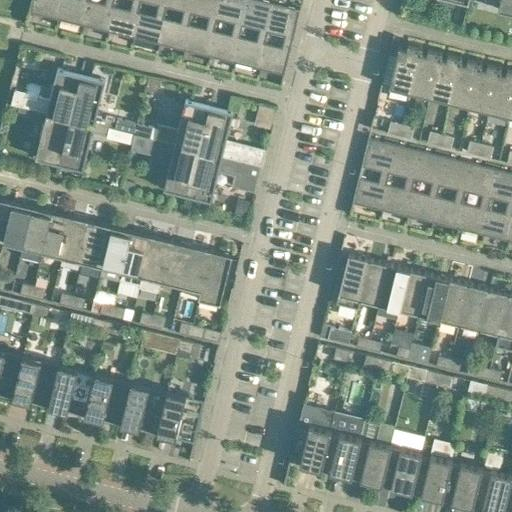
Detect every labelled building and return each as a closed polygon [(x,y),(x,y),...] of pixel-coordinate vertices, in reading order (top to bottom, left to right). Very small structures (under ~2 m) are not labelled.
[(56,25),(57,25),(62,0),(32,0),(30,11),(31,11),(58,18),(56,25)] [(62,0),(57,25),(58,25),(60,18),(83,24),(82,31),(90,0),(62,0)] [(92,0),(90,0),(82,31),(83,31),(85,24),(109,30),(107,37),(108,37),(115,5),(115,0),(108,0),(108,4),(92,0)] [(115,5),(108,37),(108,38),(110,31),(134,37),(132,44),(133,44),(141,12),(143,0),(134,0),(132,10),(115,5)] [(141,12),(133,44),(135,37),(159,43),(158,50),(166,18),(170,0),(143,0),(161,5),(158,16),(141,12)] [(166,18),(158,50),(159,50),(161,43),(184,49),(183,56),(191,24),(190,24),(193,12),(196,0),(170,0),(169,7),(186,11),(183,22),(166,18)] [(191,24),(183,56),(184,56),(186,49),(210,55),(208,62),(209,62),(216,30),(219,19),(223,0),(196,0),(193,12),(210,17),(208,28),(191,24)] [(216,30),(209,62),(211,55),(235,61),(233,68),(234,68),(241,36),(244,25),(249,0),(223,0),(219,19),(237,23),(234,35),(216,30)] [(241,36),(234,68),(235,69),(236,62),(260,67),(259,74),(259,75),(266,43),(269,31),(276,2),(267,0),(249,0),(244,25),(261,29),(258,41),(241,36)] [(511,0),(500,0),(498,9),(511,12),(511,0)] [(266,43),(259,75),(260,75),(262,68),(284,73),(300,8),(276,2),(269,31),(287,35),(284,47),(266,43)] [(389,86),(409,91),(420,46),(408,43),(407,49),(401,47),(402,47),(399,46),(389,86)] [(423,47),(420,46),(409,91),(408,96),(410,96),(411,92),(429,96),(440,51),(428,48),(427,52),(422,50),(423,47)] [(442,51),(440,51),(429,96),(428,101),(430,101),(431,96),(449,101),(460,56),(448,53),(447,57),(441,55),(442,51)] [(462,56),(460,56),(449,101),(448,105),(449,106),(451,101),(469,106),(468,110),(480,61),(468,58),(467,61),(461,60),(462,56)] [(482,61),(480,61),(468,110),(469,111),(470,106),(488,110),(487,115),(488,115),(500,65),(487,62),(486,66),(481,65),(482,61)] [(502,66),(500,65),(488,115),(489,116),(490,111),(508,115),(507,120),(508,120),(511,102),(511,68),(507,67),(506,71),(501,70),(502,66)] [(80,77),(82,72),(71,70),(58,67),(50,98),(39,95),(38,99),(26,96),(27,92),(15,89),(11,103),(32,108),(71,117),(80,77)] [(105,78),(92,75),(82,72),(80,77),(71,117),(110,127),(111,119),(96,115),(105,78)] [(209,109),(210,104),(186,98),(179,128),(160,123),(156,137),(156,138),(160,139),(199,148),(209,109)] [(209,109),(199,148),(241,158),(262,163),(266,149),(226,139),(234,110),(229,109),(220,106),(210,104),(209,109)] [(266,104),(262,120),(274,123),(278,107),(266,104)] [(36,156),(50,159),(60,162),(71,117),(32,108),(30,116),(45,120),(36,156)] [(71,117),(60,162),(70,164),(84,168),(93,131),(108,135),(110,127),(71,117)] [(135,132),(137,122),(118,117),(115,127),(135,132)] [(402,123),(391,120),(388,132),(400,135),(402,123)] [(137,122),(135,132),(151,136),(153,126),(137,122)] [(400,135),(411,138),(414,126),(402,123),(400,135)] [(427,141),(439,144),(442,133),(430,130),(427,141)] [(188,193),(189,188),(199,148),(160,139),(156,138),(156,137),(151,136),(135,132),(131,148),(162,156),(164,148),(173,151),(164,187),(178,191),(188,193)] [(454,136),(442,133),(439,144),(451,147),(454,136)] [(360,176),(354,201),(379,208),(385,183),(388,171),(395,143),(370,136),(363,165),(382,170),(379,181),(365,178),(365,177),(360,176)] [(467,151),(479,154),(482,142),(470,140),(467,151)] [(493,145),(482,142),(479,154),(490,157),(493,145)] [(385,183),(379,208),(382,208),(380,215),(382,216),(383,209),(405,214),(411,189),(414,177),(421,149),(395,143),(388,171),(406,176),(403,187),(385,183)] [(188,193),(198,196),(212,199),(213,193),(219,170),(235,174),(232,185),(255,190),(262,163),(241,158),(199,148),(189,188),(188,193)] [(411,189),(405,214),(407,215),(406,222),(407,222),(409,215),(430,220),(436,195),(439,184),(446,155),(421,149),(414,177),(431,182),(428,193),(411,189)] [(436,195),(430,220),(433,221),(431,228),(432,228),(434,221),(456,226),(462,201),(464,190),(471,161),(446,155),(439,184),(457,188),(454,199),(436,195)] [(462,201),(456,226),(458,227),(456,234),(457,234),(459,227),(481,233),(487,208),(490,196),(497,167),(471,161),(464,190),(482,194),(479,206),(462,201)] [(487,208),(481,233),(483,233),(481,240),(483,240),(484,234),(506,239),(511,215),(511,171),(497,167),(490,196),(507,200),(505,212),(487,208)] [(0,248),(1,248),(13,199),(12,199),(5,197),(0,196),(0,248)] [(239,197),(235,215),(247,218),(251,200),(239,197)] [(4,241),(23,245),(33,204),(13,199),(1,248),(3,249),(4,241)] [(40,260),(43,250),(53,209),(52,209),(45,207),(33,204),(23,245),(20,256),(40,260)] [(43,250),(62,255),(73,214),(61,211),(54,209),(53,209),(43,250)] [(62,255),(82,260),(92,219),(91,218),(84,217),(73,214),(62,255)] [(82,260),(102,265),(113,224),(101,221),(94,219),(92,219),(82,260)] [(100,275),(120,280),(133,229),(131,228),(124,227),(113,224),(102,265),(100,275)] [(152,233),(141,231),(134,229),(133,229),(120,280),(140,285),(142,275),(152,233)] [(159,291),(162,280),(172,238),(171,238),(164,236),(152,233),(142,275),(140,285),(139,286),(159,291)] [(162,280),(182,284),(192,243),(180,240),(174,239),(172,238),(162,280)] [(198,297),(200,297),(212,248),(211,248),(204,246),(192,243),(182,284),(200,289),(198,297)] [(233,253),(220,250),(213,248),(212,248),(200,297),(221,302),(233,253)] [(357,307),(370,257),(349,252),(336,302),(357,307)] [(389,262),(370,257),(357,307),(359,307),(361,298),(380,303),(389,262)] [(400,308),(409,267),(389,262),(380,303),(378,312),(397,317),(400,308)] [(429,272),(409,267),(400,308),(419,312),(429,272)] [(419,312),(439,317),(449,277),(429,272),(419,312)] [(469,282),(449,277),(439,317),(459,322),(469,282)] [(20,292),(32,295),(34,284),(23,281),(20,292)] [(459,322),(479,327),(489,286),(469,282),(459,322)] [(46,287),(34,284),(32,295),(44,298),(46,287)] [(509,291),(489,286),(479,327),(499,332),(509,291)] [(60,302),(71,305),(74,294),(62,291),(60,302)] [(511,348),(511,292),(509,291),(499,332),(496,345),(511,348)] [(86,297),(74,294),(71,305),(83,308),(86,297)] [(33,313),(36,302),(22,299),(19,310),(33,313)] [(100,312),(112,315),(114,304),(102,301),(100,312)] [(49,305),(36,302),(33,313),(47,316),(49,305)] [(126,307),(114,304),(112,315),(123,317),(126,307)] [(139,321),(151,324),(154,313),(142,311),(139,321)] [(166,316),(154,313),(151,324),(163,327),(166,316)] [(92,327),(106,331),(108,320),(94,316),(92,327)] [(122,323),(108,320),(106,331),(119,334),(122,323)] [(179,331),(191,334),(193,323),(182,320),(179,331)] [(193,323),(191,334),(219,341),(220,341),(222,330),(221,330),(193,323)] [(321,336),(328,337),(349,343),(352,330),(324,323),(321,336)] [(145,329),(142,341),(156,344),(159,332),(145,329)] [(164,345),(178,348),(180,337),(167,334),(164,345)] [(357,344),(368,347),(371,337),(359,335),(357,344)] [(194,341),(180,337),(178,348),(191,352),(194,341)] [(383,340),(371,337),(368,347),(380,350),(383,340)] [(105,341),(103,349),(113,351),(114,343),(105,341)] [(396,354),(408,357),(411,347),(399,344),(396,354)] [(350,349),(336,346),(333,357),(347,361),(350,349)] [(422,350),(411,347),(408,357),(420,360),(422,350)] [(23,354),(0,348),(0,393),(12,396),(13,396),(23,354)] [(363,365),(377,368),(380,356),(366,353),(363,365)] [(13,396),(17,397),(49,405),(59,363),(23,354),(13,396)] [(436,364),(448,367),(450,357),(439,354),(436,364)] [(394,360),(380,356),(377,368),(391,372),(394,360)] [(462,360),(450,357),(448,367),(460,370),(462,360)] [(95,372),(59,363),(49,405),(53,406),(84,414),(85,414),(95,372)] [(476,374),(488,377),(490,367),(479,364),(476,374)] [(502,370),(490,367),(488,377),(500,379),(502,370)] [(424,380),(438,383),(441,371),(427,368),(424,380)] [(454,375),(441,371),(438,383),(451,387),(454,375)] [(85,414),(90,415),(121,423),(132,381),(95,372),(85,414)] [(168,389),(132,381),(121,423),(126,424),(157,432),(168,389)] [(485,395),(498,398),(501,386),(488,383),(485,395)] [(511,388),(501,386),(498,398),(511,401),(511,388)] [(162,433),(193,441),(194,441),(205,399),(204,398),(168,389),(157,432),(162,433)] [(300,462),(321,468),(330,429),(335,409),(305,402),(290,460),(291,460),(300,462)] [(382,482),(391,444),(396,424),(381,420),(376,440),(361,436),(351,475),(352,475),(360,477),(382,482)] [(330,470),(351,475),(361,436),(330,429),(321,468),(322,468),(322,467),(330,469),(330,470)] [(442,497),(452,458),(456,442),(435,437),(431,453),(421,451),(412,490),(413,490),(421,492),(442,497)] [(391,485),(412,490),(421,451),(391,444),(382,482),(383,483),(383,482),(391,484),(391,485)] [(451,499),(472,505),(482,466),(452,458),(442,497),(443,498),(443,497),(451,499)] [(482,507),(502,511),(511,474),(511,473),(482,466),(472,505),(473,505),(474,504),(482,506),(482,507)] [(511,511),(511,474),(502,511),(503,511),(504,511),(511,511)]
